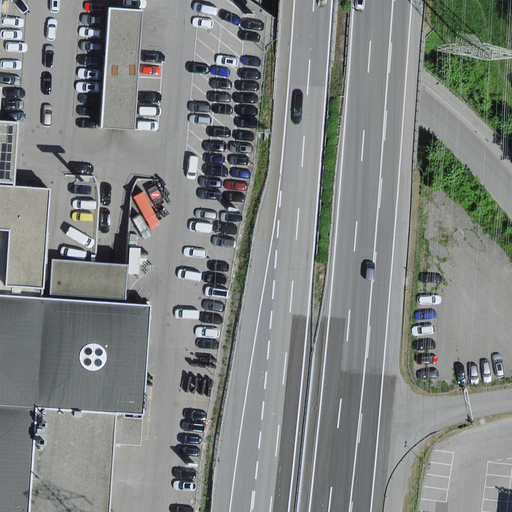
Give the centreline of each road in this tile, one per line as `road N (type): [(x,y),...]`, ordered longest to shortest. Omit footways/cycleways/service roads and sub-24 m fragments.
road 1 (motorway): [(330,511),(374,0)]
road 2 (motorway): [(312,0),(268,511)]
road 3 (residential): [(511,205),(286,0)]
road 4 (unknown): [(176,149),(34,142),(27,120),(31,40)]
